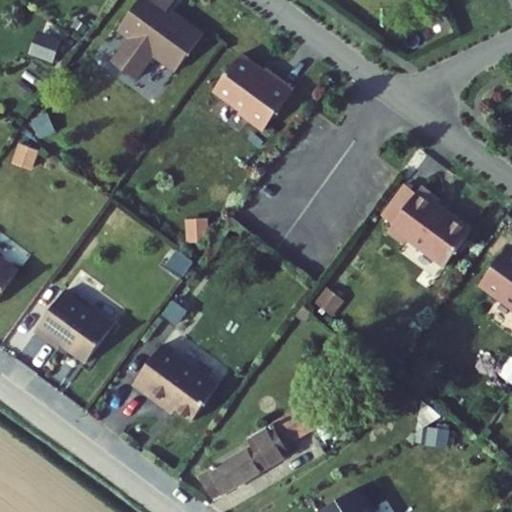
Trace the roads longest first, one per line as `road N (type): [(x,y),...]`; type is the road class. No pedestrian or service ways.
road 1 (unclassified): [(169,511),(0,387)]
road 2 (residential): [(267,0),(395,96)]
road 3 (residential): [(511,180),(395,96)]
road 4 (residential): [(395,96),(511,41)]
